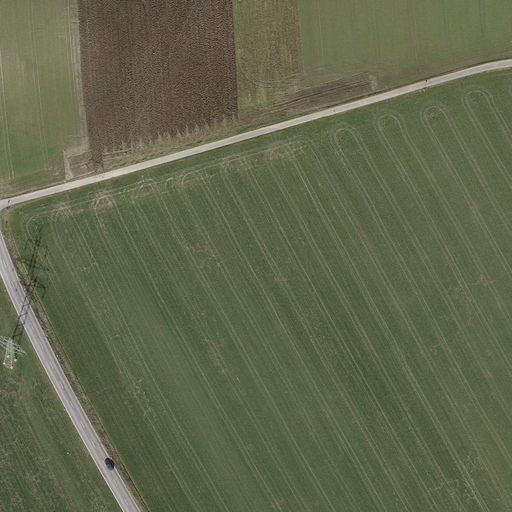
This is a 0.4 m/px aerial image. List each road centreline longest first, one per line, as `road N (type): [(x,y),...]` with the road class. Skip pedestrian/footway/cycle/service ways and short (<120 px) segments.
road 1 (track): [(0,206),(511,61)]
road 2 (tertiary): [(131,511),(0,252)]
